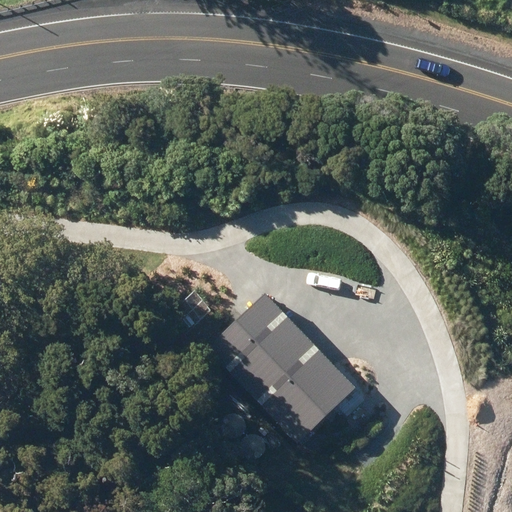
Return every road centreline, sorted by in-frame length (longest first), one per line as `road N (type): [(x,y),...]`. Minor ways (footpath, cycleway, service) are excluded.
road 1 (primary): [(0,55),(261,44),(439,75),(511,105)]
road 2 (track): [(0,185),(253,264),(384,384)]
